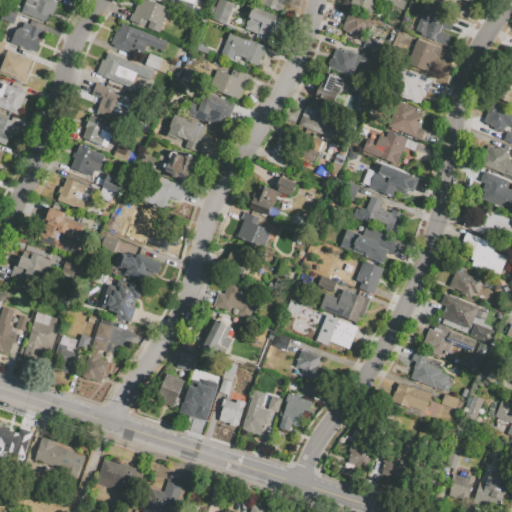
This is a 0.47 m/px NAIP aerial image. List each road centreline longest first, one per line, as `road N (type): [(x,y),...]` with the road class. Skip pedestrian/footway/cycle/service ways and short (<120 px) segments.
road 1 (residential): [(303,488),(327,430),(364,385),(413,296),(445,197),(470,63),(511,1)]
road 2 (residential): [(115,425),(191,305),(210,215),(276,110),(319,0)]
road 3 (tertiary): [(0,387),(376,511)]
road 4 (residential): [(0,236),(41,161),(76,43),(104,0)]
